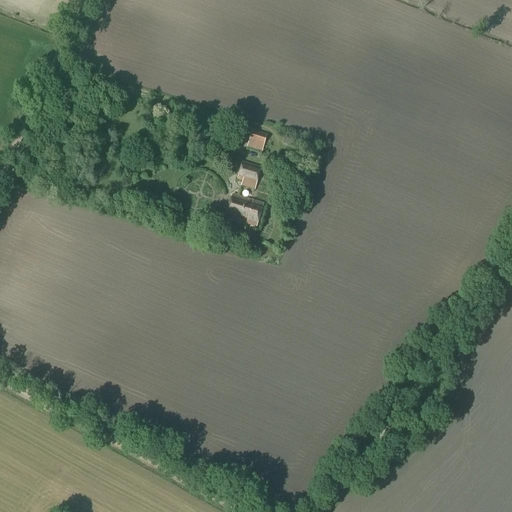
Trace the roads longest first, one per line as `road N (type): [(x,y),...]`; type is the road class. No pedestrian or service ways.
road 1 (track): [(317,511),(511,244)]
road 2 (track): [(242,511),(0,378)]
road 3 (track): [(0,172),(85,0)]
